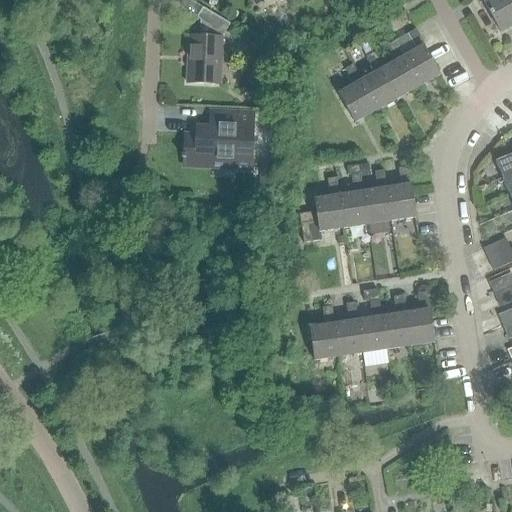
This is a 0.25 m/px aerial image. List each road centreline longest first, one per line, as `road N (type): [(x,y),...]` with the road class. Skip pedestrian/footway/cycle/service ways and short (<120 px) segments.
road 1 (residential): [(478,419),(440,171),(444,152),(487,91)]
road 2 (residential): [(478,419),(451,424),(371,468),(284,483)]
road 3 (residential): [(76,511),(0,375)]
